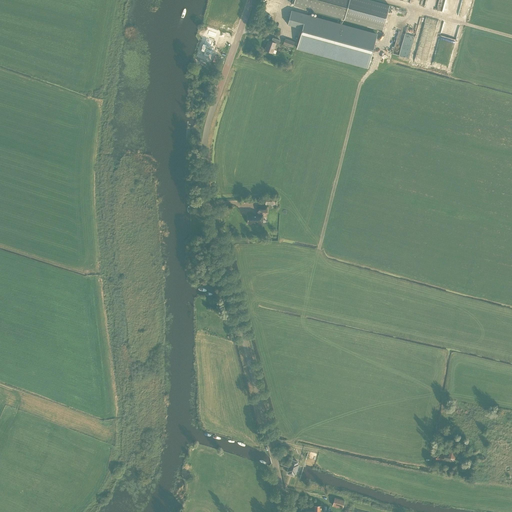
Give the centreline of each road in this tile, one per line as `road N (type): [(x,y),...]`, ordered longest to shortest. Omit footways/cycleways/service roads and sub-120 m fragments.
road 1 (tertiary): [(249,0),(212,101),(203,166),(281,511)]
road 2 (track): [(270,450),(299,438),(427,461)]
